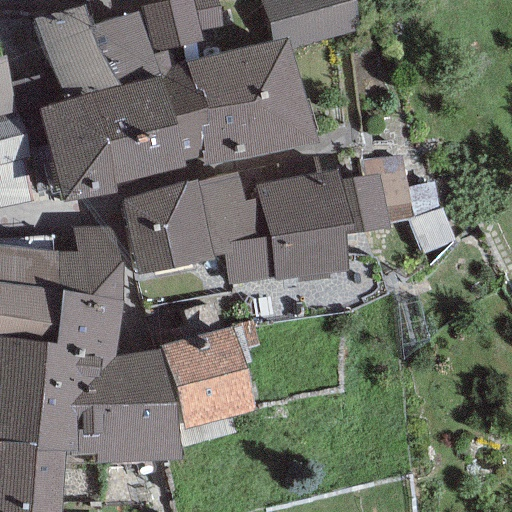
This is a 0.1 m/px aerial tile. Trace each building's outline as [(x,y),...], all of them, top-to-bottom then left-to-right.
[(45,0),(0,0),(0,17),(33,21),(51,14),(45,0)] [(87,0),(45,0),(51,14),(82,2),(87,0)] [(167,0),(141,6),(151,53),(202,42),(200,32),(222,27),(216,0),(167,0)] [(353,0),(259,0),(272,42),(288,37),(292,50),(362,30),(353,0)] [(51,14),(33,21),(65,101),(118,88),(162,77),(160,70),(171,67),(165,51),(152,56),(137,13),(91,28),(82,2),(51,14)] [(160,70),(162,77),(183,161),(200,157),(203,168),(314,140),(292,50),(288,37),(272,42),(171,67),(160,70)] [(13,56),(0,58),(0,116),(19,112),(26,110),(13,56)] [(65,101),(38,108),(62,205),(115,192),(114,185),(184,168),(183,161),(162,77),(118,88),(65,101)] [(30,158),(19,112),(0,116),(0,164),(20,160),(30,158)] [(359,177),(342,178),(355,233),(391,229),(389,220),(412,219),(401,159),(357,162),(359,177)] [(0,209),(30,202),(20,160),(0,164),(0,209)] [(255,187),(276,280),(346,270),(340,233),(355,233),(342,178),(340,167),(266,184),(255,187)] [(255,187),(266,184),(263,168),(197,183),(197,180),(122,201),(138,274),(223,256),(227,285),(276,280),(255,187)] [(114,356),(121,302),(125,225),(73,227),(77,252),(60,251),(61,292),(55,344),(114,356)] [(61,292),(60,251),(0,245),(0,337),(55,344),(61,292)] [(233,327),(158,346),(160,353),(180,431),(255,411),(233,327)] [(55,344),(0,337),(0,444),(63,448),(63,455),(94,453),(94,467),(181,459),(180,431),(160,353),(114,356),(55,344)] [(60,511),(63,455),(63,448),(0,444),(0,511),(60,511)]
